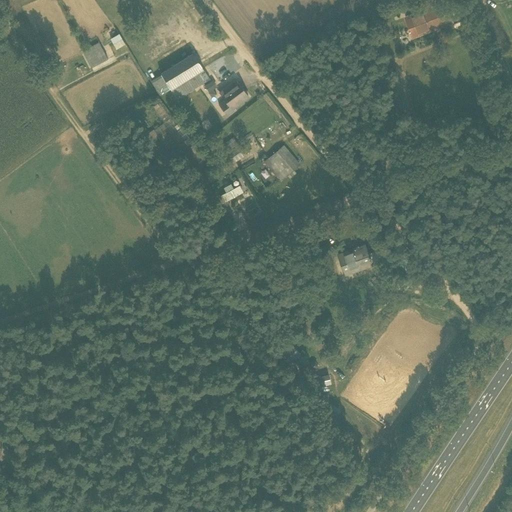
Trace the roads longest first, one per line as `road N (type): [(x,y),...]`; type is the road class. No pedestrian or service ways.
road 1 (track): [(476,327),(402,232),(289,111),(205,0)]
road 2 (unclassified): [(0,323),(365,196)]
road 3 (track): [(178,263),(0,23)]
road 4 (unclassified): [(371,511),(475,355),(476,327)]
road 5 (primary): [(511,363),(412,511)]
road 6 (track): [(511,144),(365,196)]
